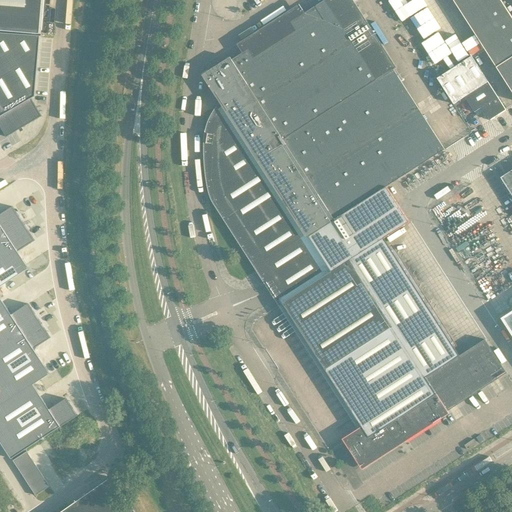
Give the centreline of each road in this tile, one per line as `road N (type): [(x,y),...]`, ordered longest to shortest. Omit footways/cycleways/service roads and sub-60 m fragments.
road 1 (unclassified): [(51,160),(54,246),(70,329),(113,447),(111,460),(45,511)]
road 2 (unclassified): [(511,362),(411,199),(511,135)]
road 3 (secondary): [(141,78),(126,136),(123,227),(149,341)]
road 4 (unclassified): [(224,310),(190,174),(194,57)]
road 5 (secondary): [(175,320),(148,214),(141,78)]
road 6 (unclassified): [(343,499),(224,310)]
road 7 (secondary): [(272,511),(180,336)]
road 8 (secondary): [(149,341),(229,511)]
road 9 (unclassified): [(62,0),(51,160)]
